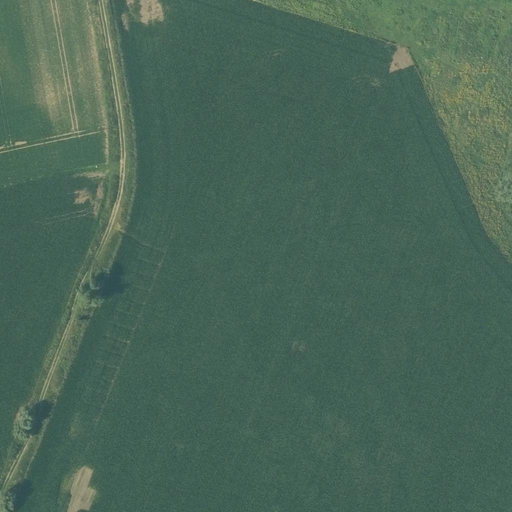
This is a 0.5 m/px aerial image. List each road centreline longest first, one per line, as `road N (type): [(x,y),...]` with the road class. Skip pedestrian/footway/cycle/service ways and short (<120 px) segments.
road 1 (track): [(80,289),(118,197),(122,161),(99,0)]
road 2 (track): [(80,289),(0,497)]
